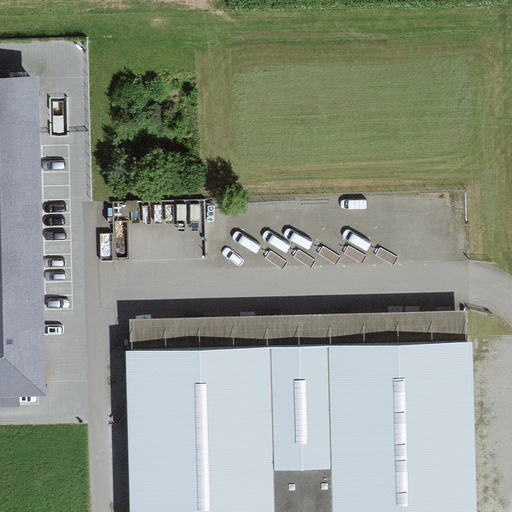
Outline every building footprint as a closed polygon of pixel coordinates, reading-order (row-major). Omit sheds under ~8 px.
[(0,286),(2,286),(44,285),(40,134),(39,77),(0,77),(0,286)] [(0,286),(0,304),(44,304),(44,285),(2,286),(0,286)] [(0,397),(20,397),(47,396),(44,304),(0,304),(0,397)] [(132,320),(133,350),(466,341),(465,311),(132,320)] [(132,511),(477,511),(473,341),(466,341),(133,350),(129,349),(132,511)] [(20,397),(0,397),(0,408),(20,408),(20,397)]
